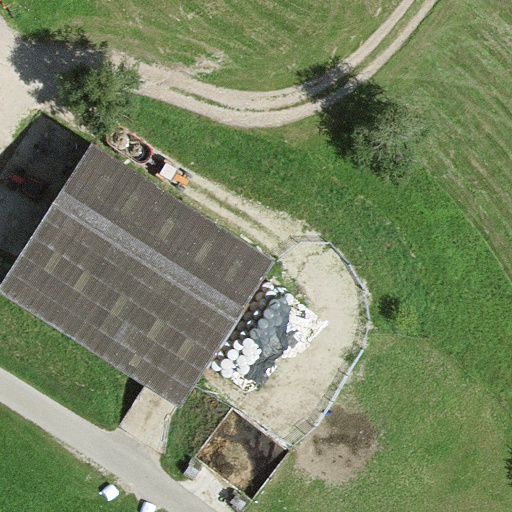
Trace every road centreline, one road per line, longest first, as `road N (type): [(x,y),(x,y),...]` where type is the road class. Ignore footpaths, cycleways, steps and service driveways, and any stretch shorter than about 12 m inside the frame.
road 1 (track): [(434,0),(410,40),(343,102),(276,126),(206,114),(105,81),(41,79),(0,91)]
road 2 (unclassified): [(181,511),(0,391)]
